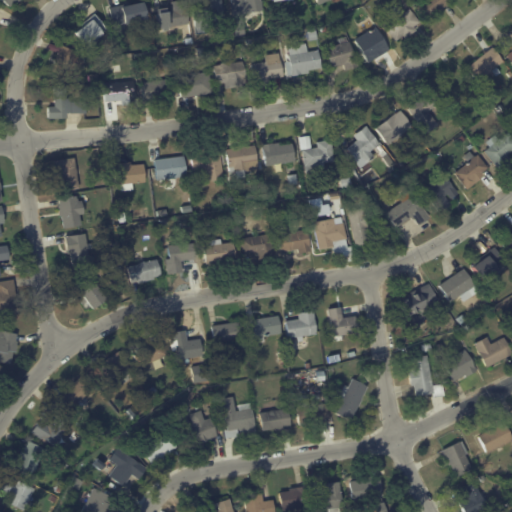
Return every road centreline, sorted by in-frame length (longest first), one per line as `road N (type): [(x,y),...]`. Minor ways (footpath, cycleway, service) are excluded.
road 1 (residential): [(0,421),(52,357),(110,322),(171,302),(370,275),(448,239),(511,192)]
road 2 (residential): [(0,145),(245,118),(352,97),(402,77),(501,0)]
road 3 (residential): [(52,357),(17,102),(21,63),(63,0)]
road 4 (residential): [(144,511),(186,473),(393,439)]
road 5 (residential): [(429,511),(393,439),(370,275)]
road 6 (residential): [(393,439),(511,381)]
